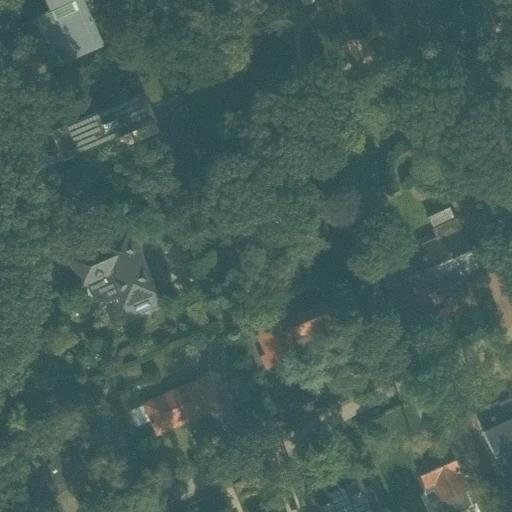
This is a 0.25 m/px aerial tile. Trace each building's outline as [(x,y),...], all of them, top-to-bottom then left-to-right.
[(40,77),(107,47),(85,0),(42,0),(48,12),(17,26),(40,77)] [(166,136),(147,92),(66,126),(85,171),(166,136)] [(401,311),(485,275),(461,219),(432,232),(436,239),(380,264),(401,311)] [(127,318),(161,305),(131,229),(67,254),(80,288),(88,286),(93,297),(98,301),(103,303),(110,302),(119,298),(127,318)] [(290,361),(348,336),(332,299),(274,324),(290,361)] [(159,434),(220,408),(206,376),(145,402),(159,434)] [(54,500),(89,474),(58,431),(39,444),(34,438),(5,460),(24,486),(37,477),(54,500)] [(438,506),(472,491),(450,442),(416,457),(438,506)] [(324,511),(384,511),(373,485),(368,487),(365,480),(328,495),(332,504),(323,507),(324,511)]
